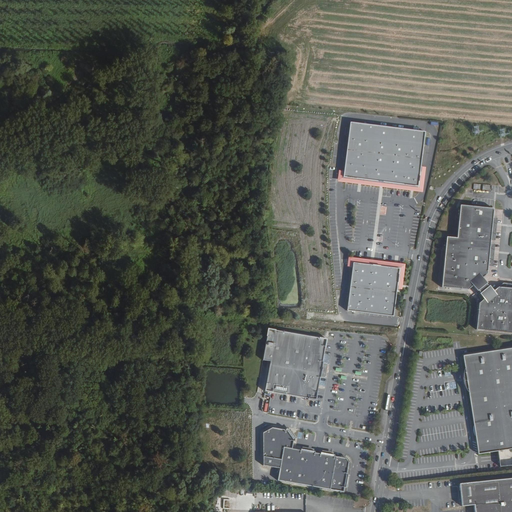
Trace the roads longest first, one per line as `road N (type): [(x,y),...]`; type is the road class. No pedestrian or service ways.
road 1 (residential): [(375,511),(432,218),(470,167),(511,147)]
road 2 (unknown): [(263,360),(252,464),(267,473)]
